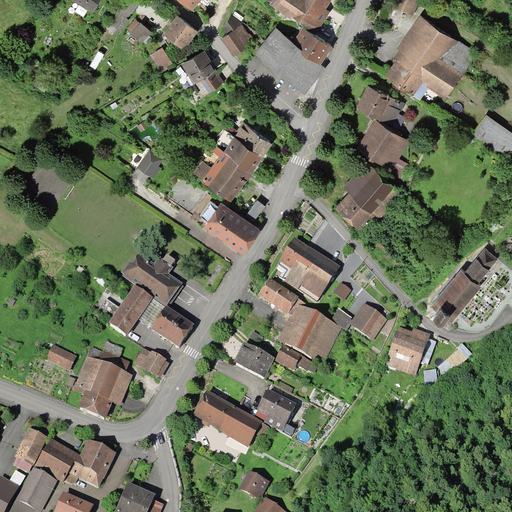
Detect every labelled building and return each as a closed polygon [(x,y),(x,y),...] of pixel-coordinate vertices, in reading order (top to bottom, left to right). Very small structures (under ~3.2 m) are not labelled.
[(319,8),(324,0),(265,0),(306,27),(319,8)] [(411,0),(392,0),(391,4),(408,10),(411,0)] [(447,16),(453,7),(447,3),(443,0),(437,9),(447,16)] [(184,22),(174,14),(161,31),(179,44),(191,27),(184,22)] [(229,15),(221,28),(225,32),(231,28),(244,45),(249,41),(229,15)] [(302,26),(291,18),(287,24),(298,33),(302,26)] [(409,39),(433,55),(448,35),(424,18),(409,39)] [(144,28),(132,19),(124,30),(135,39),(144,28)] [(323,52),(328,46),(306,29),(302,26),(298,33),(291,42),(316,61),(323,52)] [(271,27),(251,53),(271,68),(291,42),(271,27)] [(231,28),(225,32),(219,37),(233,54),(244,45),(231,28)] [(432,57),(433,55),(409,39),(404,46),(397,56),(421,73),(432,57)] [(296,87),(316,61),(291,42),(271,68),(296,87)] [(145,53),(156,70),(168,62),(157,45),(145,53)] [(200,48),(180,61),(192,80),(198,77),(199,78),(213,69),(208,61),(200,48)] [(397,56),(384,74),(408,91),(412,86),(419,75),(421,73),(397,56)] [(456,74),(432,57),(421,73),(419,75),(443,92),(456,74)] [(213,69),(199,78),(204,88),(219,78),(213,69)] [(383,94),(366,86),(356,106),(385,120),(393,106),(398,108),(401,103),(383,94)] [(408,91),(427,105),(431,99),(412,86),(408,91)] [(510,162),(511,158),(511,133),(484,114),(470,133),(510,162)] [(375,120),(356,146),(385,166),(403,138),(375,120)] [(230,133),(258,151),(263,145),(266,139),(238,121),(230,133)] [(220,127),(209,145),(218,151),(247,169),(252,160),(258,151),(230,133),(220,127)] [(156,158),(143,149),(133,164),(146,173),(156,158)] [(239,182),(247,169),(218,151),(199,180),(228,199),(239,182)] [(374,170),(371,167),(370,166),(358,178),(346,191),(369,213),(368,214),(373,218),(398,192),(374,170)] [(333,206),(356,227),(368,214),(369,213),(346,191),(333,206)] [(206,219),(217,203),(209,197),(198,212),(200,213),(200,214),(206,219)] [(249,237),(257,225),(220,199),(217,203),(206,219),(203,223),(238,247),(241,249),(249,237)] [(378,261),(387,253),(375,239),(366,247),(378,261)] [(297,246),(290,241),(277,261),(291,270),(292,272),(306,252),(297,246)] [(481,284),(500,261),(488,251),(474,267),(471,264),(435,307),(440,312),(435,318),(443,324),(444,323),(446,324),(449,320),(454,324),(485,287),(481,284)] [(313,257),(306,252),(292,272),(300,277),(313,257)] [(139,256),(124,277),(166,306),(180,285),(173,280),(166,275),(170,269),(157,260),(153,266),(139,256)] [(323,263),(313,257),(300,277),(291,289),(311,302),(333,270),(323,263)] [(277,261),(272,268),(278,272),(275,277),(282,282),(291,270),(277,261)] [(282,282),(291,289),(300,277),(292,272),(291,270),(282,282)] [(288,314),(294,304),(296,300),(270,281),(261,295),(273,304),(288,314)] [(180,285),(166,306),(168,308),(183,287),(180,285)] [(343,292),(335,286),(329,294),(337,300),(343,292)] [(118,311),(112,320),(111,321),(108,326),(123,336),(131,325),(138,315),(144,305),(148,300),(149,299),(145,296),(134,289),(118,311)] [(190,329),(148,300),(144,305),(159,315),(152,325),(147,331),(177,351),(185,338),(190,329)] [(294,304),(301,309),(303,308),(305,305),(296,300),(294,304)] [(103,301),(96,310),(112,320),(118,311),(115,309),(103,301)] [(159,315),(144,305),(138,315),(152,325),(159,315)] [(367,336),(381,316),(366,306),(352,325),(367,336)] [(301,309),(281,345),(307,359),(310,353),(327,321),(303,308),(301,309)] [(112,320),(96,310),(95,311),(111,321),(112,320)] [(95,311),(92,315),(107,325),(108,326),(111,321),(95,311)] [(327,321),(310,353),(320,358),(337,327),(327,321)] [(412,337),(397,333),(390,356),(404,360),(412,337)] [(404,360),(390,356),(386,366),(415,375),(419,364),(426,342),(418,339),(412,337),(404,360)] [(419,364),(425,366),(432,344),(426,342),(419,364)] [(99,354),(115,360),(119,350),(103,344),(99,354)] [(260,378),(270,359),(242,344),(237,353),(232,363),(260,378)] [(294,372),(301,358),(279,346),(276,352),(272,360),(294,372)] [(68,359),(52,348),(44,360),(61,371),(68,359)] [(125,364),(115,360),(99,354),(87,349),(83,359),(121,374),(125,364)] [(133,363),(141,368),(149,354),(141,349),(133,363)] [(141,368),(153,376),(162,362),(149,354),(141,368)] [(85,392),(109,402),(116,385),(121,374),(83,359),(74,379),(69,392),(82,398),(85,392)] [(82,398),(78,409),(102,419),(109,402),(85,392),(82,398)] [(287,426),(288,424),(297,408),(269,393),(264,401),(259,411),(277,420),(287,426)] [(203,394),(191,416),(205,424),(217,401),(203,394)] [(217,401),(205,424),(218,431),(230,408),(217,401)] [(230,408),(218,431),(248,447),(260,425),(244,416),(230,408)] [(298,430),(288,424),(287,426),(277,420),(273,428),(293,439),(298,430)] [(260,425),(248,447),(255,451),(267,428),(260,425)] [(16,455),(30,463),(36,452),(22,444),(16,455)] [(98,449),(86,444),(77,464),(74,471),(85,476),(98,449)] [(33,473),(54,483),(60,469),(59,469),(50,465),(55,454),(44,449),(33,473)] [(85,476),(82,484),(95,490),(111,455),(105,452),(98,449),(85,476)] [(64,458),(55,454),(50,465),(59,469),(64,458)] [(27,469),(30,463),(16,455),(12,461),(27,469)] [(60,469),(68,473),(73,462),(64,458),(59,469),(60,469)] [(54,483),(63,487),(68,477),(82,484),(85,476),(74,471),(77,464),(73,462),(68,473),(60,469),(54,483)] [(267,482),(247,472),(238,490),(258,500),(267,482)] [(19,494),(38,504),(48,484),(30,474),(19,494)] [(142,494),(126,487),(115,511),(116,511),(143,511),(148,502),(150,498),(142,494)] [(33,511),(38,504),(19,494),(9,511),(33,511)] [(0,511),(5,511),(11,502),(0,495),(0,511)] [(286,511),(262,497),(252,511),(286,511)] [(84,511),(86,509),(66,501),(61,499),(59,498),(53,511),(84,511)] [(156,511),(159,507),(148,502),(143,511),(156,511)]
